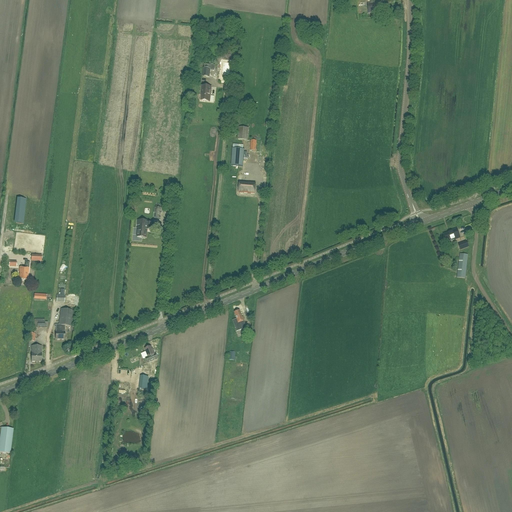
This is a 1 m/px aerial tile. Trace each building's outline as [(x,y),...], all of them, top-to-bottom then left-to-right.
[(379,2),(378,0),(370,0),(371,5),(368,5),(368,14),(373,14),(373,13),(381,12),(380,4),(377,4),(376,3),(379,2)] [(224,64),(222,76),(229,76),(231,64),(224,64)] [(215,72),(215,66),(204,65),(204,69),(203,69),(202,78),(209,79),(210,71),(215,72)] [(210,97),(211,87),(201,86),(200,96),(201,96),(201,101),(209,102),(209,97),(210,97)] [(247,141),(248,129),(238,128),(237,140),(247,141)] [(244,150),(232,149),(231,166),(243,167),(244,150)] [(250,185),(240,184),(239,192),(240,192),(240,193),(243,194),(243,193),(248,193),(248,192),(250,193),(250,194),(254,194),(255,184),(250,183),(250,185)] [(23,225),(26,200),(19,199),(16,224),(23,225)] [(153,231),(154,224),(149,224),(149,222),(138,221),(137,229),(138,229),(137,238),(142,238),(142,239),(145,239),(146,239),(147,231),(153,231)] [(455,241),(460,239),(457,229),(451,231),(452,232),(443,235),(445,239),(444,239),(444,240),(444,241),(445,242),(446,242),(446,243),(452,241),(455,240),(455,241)] [(460,251),(469,248),(466,241),(458,245),(460,251)] [(465,279),(466,274),(468,256),(460,255),(457,278),(465,279)] [(28,277),(29,263),(25,262),(25,268),(19,267),(19,273),(20,273),(19,280),(26,281),(27,277),(28,277)] [(71,327),(73,311),(61,309),(59,325),(56,325),(56,332),(55,340),(65,340),(65,333),(65,326),(71,327)] [(237,320),(233,321),(237,332),(246,328),(244,322),(243,318),(242,318),(240,311),(234,313),(237,320)] [(41,354),(41,347),(31,346),(31,354),(31,362),(41,363),(41,354)] [(156,355),(155,355),(153,352),(151,347),(145,350),(148,358),(145,359),(147,363),(157,359),(156,355)] [(139,389),(147,390),(148,378),(140,377),(139,389)] [(0,428),(0,431),(1,432),(0,435),(0,453),(10,455),(13,430),(1,428),(0,428)]
